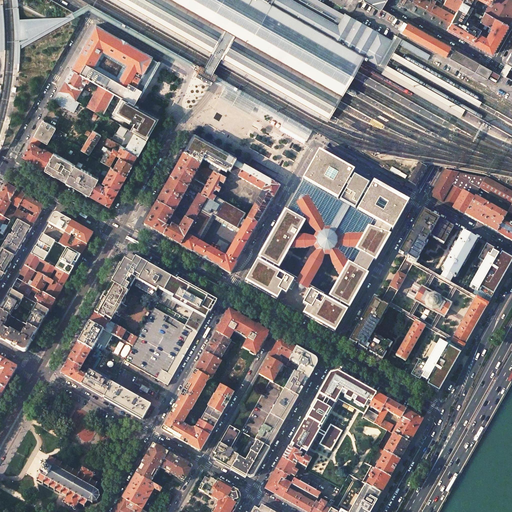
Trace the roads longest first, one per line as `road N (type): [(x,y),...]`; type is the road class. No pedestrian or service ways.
road 1 (residential): [(177,113),(121,216),(134,218),(190,122)]
road 2 (trunk): [(511,333),(419,496)]
road 3 (residential): [(333,350),(418,199)]
road 4 (unclassified): [(7,165),(92,14)]
road 5 (trunk): [(429,511),(511,365)]
road 6 (tertiary): [(45,374),(126,233)]
road 7 (residential): [(333,350),(252,491)]
road 8 (residential): [(230,292),(149,432)]
road 9 (residential): [(202,462),(280,321)]
road 10 (tertiary): [(111,225),(32,365)]
road 11 (residential): [(177,113),(187,69),(99,18)]
road 12 (trunk): [(475,368),(419,496)]
road 13 (residential): [(230,292),(291,178)]
road 14 (tertiary): [(333,350),(444,411)]
road 15 (residential): [(435,170),(496,63)]
road 16 (residential): [(496,63),(395,0)]
